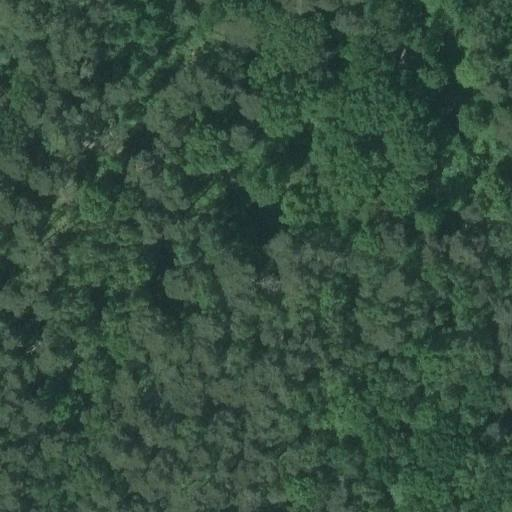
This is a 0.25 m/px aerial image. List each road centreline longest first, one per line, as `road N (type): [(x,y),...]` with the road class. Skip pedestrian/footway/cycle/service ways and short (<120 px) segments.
road 1 (track): [(296,511),(366,208),(511,232)]
road 2 (track): [(0,129),(366,208)]
road 3 (track): [(420,0),(366,208)]
